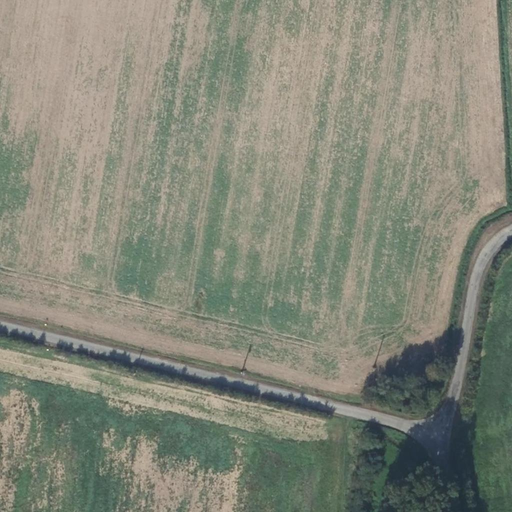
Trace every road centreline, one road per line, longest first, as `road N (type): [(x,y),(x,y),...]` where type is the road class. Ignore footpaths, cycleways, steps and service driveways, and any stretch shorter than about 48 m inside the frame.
road 1 (unclassified): [(0,326),(352,408),(441,441)]
road 2 (unclassified): [(441,441),(475,283),(490,250),(511,232)]
